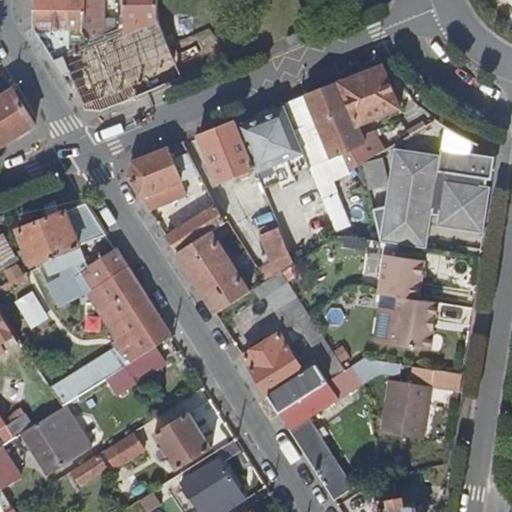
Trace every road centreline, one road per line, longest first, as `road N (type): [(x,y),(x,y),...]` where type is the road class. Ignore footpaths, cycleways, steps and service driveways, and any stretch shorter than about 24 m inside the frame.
road 1 (residential): [(313,511),(82,152)]
road 2 (residential): [(82,152),(451,5)]
road 3 (residential): [(476,460),(511,220)]
road 4 (residential): [(0,22),(82,152)]
